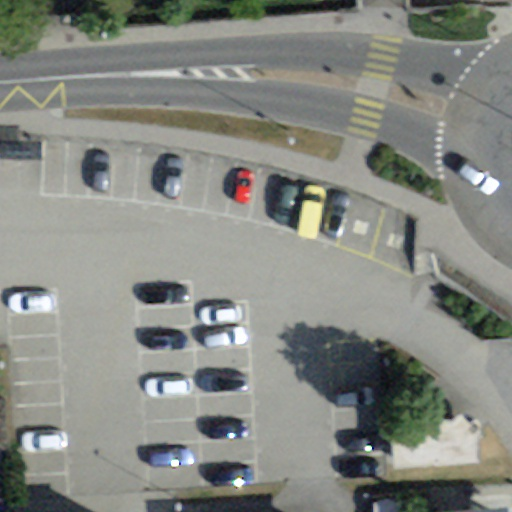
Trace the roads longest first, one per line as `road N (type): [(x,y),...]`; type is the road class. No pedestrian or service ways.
road 1 (primary): [(0,84),(231,72),(306,77),(371,87),(465,117)]
road 2 (primary): [(465,117),(471,187),(511,232)]
